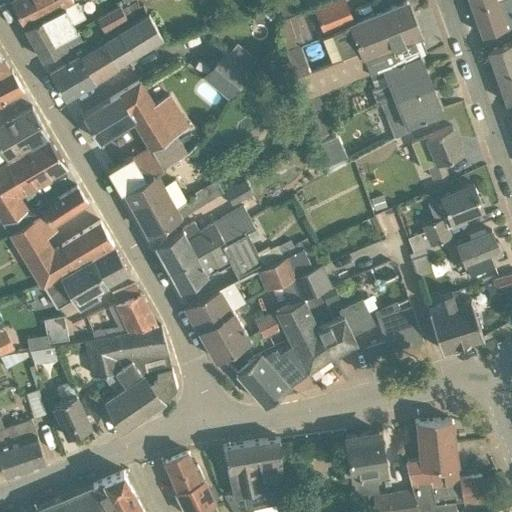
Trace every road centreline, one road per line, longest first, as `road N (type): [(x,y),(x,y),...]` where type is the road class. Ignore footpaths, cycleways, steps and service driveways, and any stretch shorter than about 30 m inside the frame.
road 1 (unclassified): [(206,428),(184,340),(0,23)]
road 2 (unclassified): [(206,428),(451,380),(504,380)]
road 3 (residential): [(511,187),(445,0)]
road 4 (unclassified): [(19,488),(206,428)]
